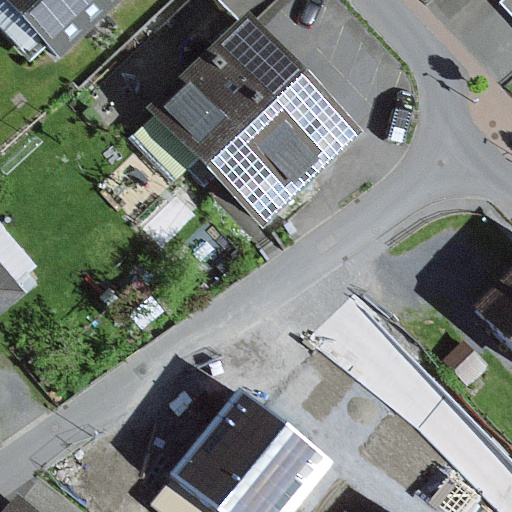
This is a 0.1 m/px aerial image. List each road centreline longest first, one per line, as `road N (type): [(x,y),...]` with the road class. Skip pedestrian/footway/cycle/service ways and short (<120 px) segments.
road 1 (residential): [(467,149),(0,475)]
road 2 (residential): [(374,0),(429,57),(467,149)]
